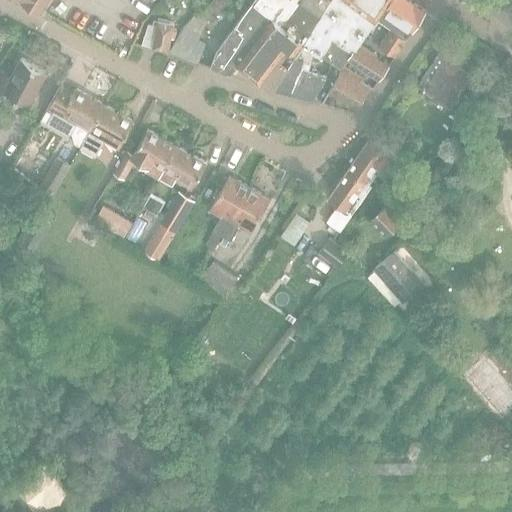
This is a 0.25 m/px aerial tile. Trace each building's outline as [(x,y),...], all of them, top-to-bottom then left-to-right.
[(20,0),(39,12),(46,0),(20,0)] [(217,11),(227,0),(226,0),(210,0),(208,3),(217,11)] [(253,0),(216,49),(209,65),(228,73),(235,64),(246,72),(299,0),(253,0)] [(299,0),(246,72),(260,82),(284,51),(293,58),(301,45),(321,14),(329,0),(299,0)] [(376,18),(388,0),(329,0),(321,14),(301,45),(312,51),(330,62),(341,44),(351,51),(353,52),(358,45),(376,18)] [(410,0),(388,0),(376,18),(389,27),(378,44),(395,55),(424,10),(410,0)] [(141,44),(168,49),(171,37),(174,38),(177,29),(173,28),(174,24),(153,20),(152,24),(147,23),(141,44)] [(183,26),(168,49),(198,60),(205,42),(197,39),(201,33),(183,26)] [(308,70),(312,51),(301,45),(293,58),(274,90),(312,99),(327,75),(308,70)] [(353,52),(351,51),(347,58),(378,78),(388,65),(358,45),(353,52)] [(3,90),(29,104),(47,72),(21,57),(3,90)] [(450,106),(471,75),(445,58),(438,69),(431,64),(424,76),(431,80),(425,89),(450,106)] [(350,98),(356,103),(364,90),(358,85),(363,78),(347,67),(349,64),(347,62),(328,90),(348,102),(350,98)] [(80,145),(104,104),(74,87),(73,89),(61,82),(40,118),(66,133),(71,132),(74,142),(80,145)] [(104,104),(80,145),(95,154),(103,138),(119,146),(133,121),(104,104)] [(157,178),(176,145),(147,128),(133,153),(126,149),(113,172),(123,178),(136,156),(149,164),(145,172),(157,178)] [(347,169),(371,185),(371,184),(369,182),(377,171),(384,176),(398,155),(384,138),(377,147),(367,140),(347,169)] [(176,145),(157,178),(157,179),(158,178),(171,185),(174,178),(191,187),(206,161),(176,145)] [(39,186),(52,193),(69,164),(56,156),(39,186)] [(340,229),(371,185),(347,169),(328,197),(337,203),(326,220),(340,229)] [(221,235),(249,186),(228,174),(209,209),(210,209),(206,216),(217,222),(205,243),(214,248),(221,235)] [(249,186),(221,235),(223,235),(218,243),(226,247),(238,225),(250,232),(269,198),(249,186)] [(173,230),(175,232),(194,199),(178,189),(155,229),(169,238),(173,230)] [(370,218),(384,233),(402,216),(388,201),(370,218)] [(280,233),(294,242),(309,220),(295,210),(280,233)] [(318,250),(335,263),(346,249),(328,236),(318,250)] [(374,267),(402,299),(422,281),(394,249),(374,267)] [(198,279),(223,296),(237,275),(212,258),(198,279)] [(511,407),(511,389),(485,360),(482,363),(479,359),(465,371),(465,372),(468,376),(465,378),(501,418),(505,414),(511,407)]
